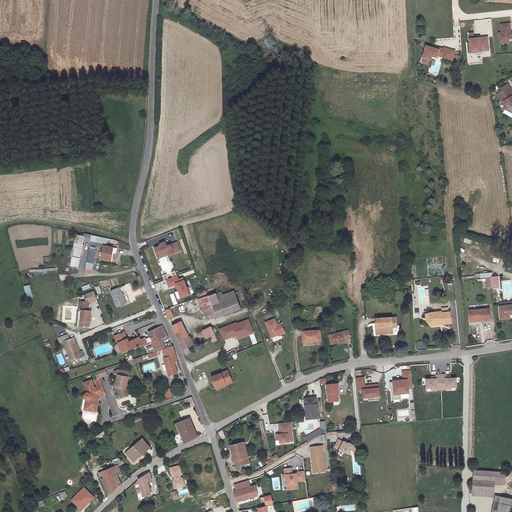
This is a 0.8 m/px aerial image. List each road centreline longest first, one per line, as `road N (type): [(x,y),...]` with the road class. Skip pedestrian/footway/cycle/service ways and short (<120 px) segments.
road 1 (residential): [(210,432),(131,234),(148,154),(155,0)]
road 2 (unclassified): [(210,432),(318,373),(511,346)]
road 3 (unclassified): [(210,432),(138,473),(96,511)]
